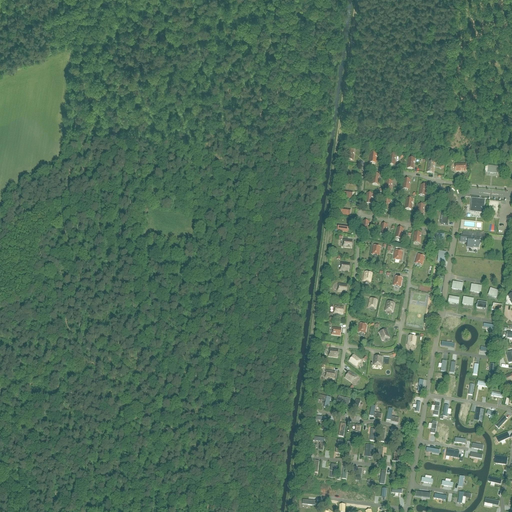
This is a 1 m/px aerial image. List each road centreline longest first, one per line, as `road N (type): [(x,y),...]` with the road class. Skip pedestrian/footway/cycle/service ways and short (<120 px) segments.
road 1 (track): [(275,0),(208,511)]
road 2 (track): [(355,0),(290,511)]
